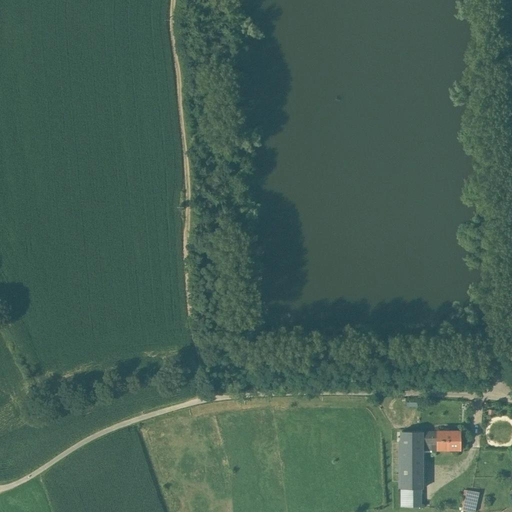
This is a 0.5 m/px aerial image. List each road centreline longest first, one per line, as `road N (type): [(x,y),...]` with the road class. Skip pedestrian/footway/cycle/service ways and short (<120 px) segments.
road 1 (unclassified): [(511,397),(360,389),(204,398),(108,427),(0,488)]
road 2 (track): [(204,398),(186,304),(189,199),(177,0)]
